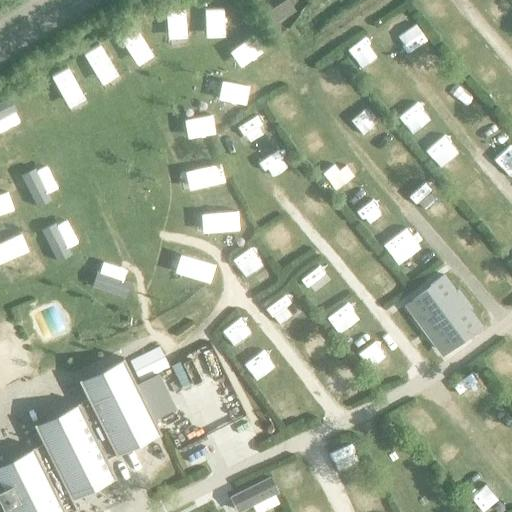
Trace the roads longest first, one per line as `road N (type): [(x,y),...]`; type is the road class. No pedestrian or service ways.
road 1 (track): [(408,213),(292,71),(395,0)]
road 2 (track): [(365,20),(477,155)]
